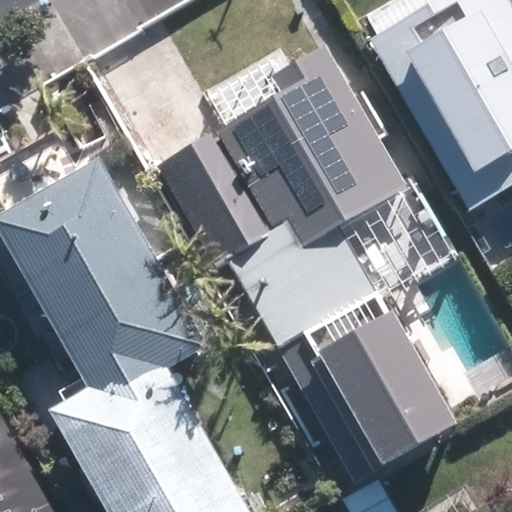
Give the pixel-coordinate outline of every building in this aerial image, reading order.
[(511,0),(450,0),(379,40),(479,212),(511,193),(511,0)] [(406,184),(327,47),(273,77),(284,96),(162,165),(220,266),(230,260),(276,342),(261,351),(341,491),(457,426),(340,222),(406,184)] [(218,335),(109,145),(1,208),(98,375),(59,398),(125,511),(268,511),(179,356),(218,335)] [(0,511),(64,511),(0,399),(0,511)] [(403,511),(382,478),(331,509),(333,511),(403,511)]
